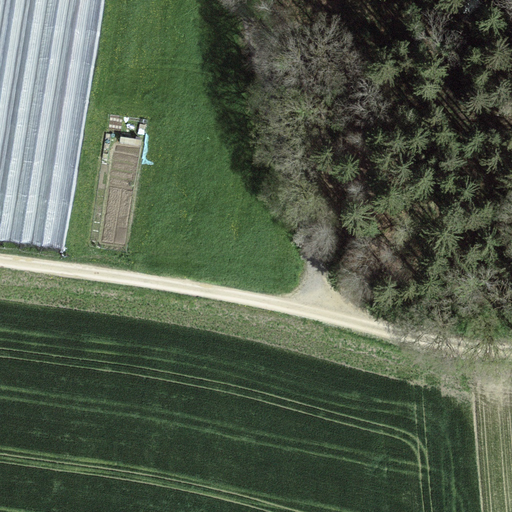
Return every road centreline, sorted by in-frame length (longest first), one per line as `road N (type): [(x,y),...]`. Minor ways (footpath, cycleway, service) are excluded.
road 1 (track): [(331,313),(0,260)]
road 2 (track): [(331,313),(266,81),(255,0)]
road 3 (track): [(511,348),(331,313)]
